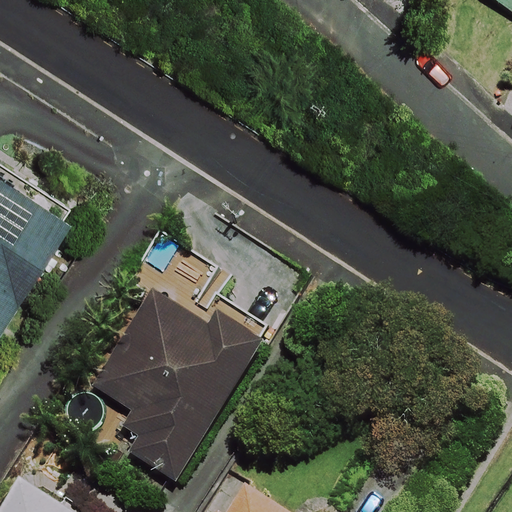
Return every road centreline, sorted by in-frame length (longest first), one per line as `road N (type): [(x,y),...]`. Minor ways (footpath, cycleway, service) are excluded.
road 1 (residential): [(0,8),(282,195),(511,327)]
road 2 (residential): [(320,0),(511,172)]
